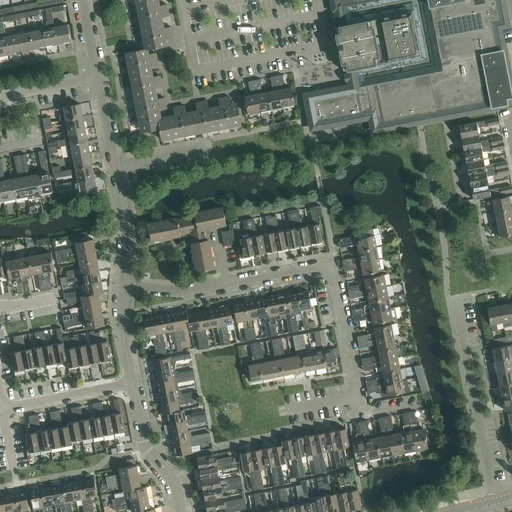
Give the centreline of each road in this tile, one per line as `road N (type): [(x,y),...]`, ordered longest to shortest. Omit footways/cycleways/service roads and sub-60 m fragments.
road 1 (residential): [(361,415),(331,264),(182,292),(125,286)]
road 2 (residential): [(498,503),(457,304)]
road 3 (residential): [(182,511),(177,485),(146,450),(133,384)]
road 4 (residential): [(2,409),(133,384)]
